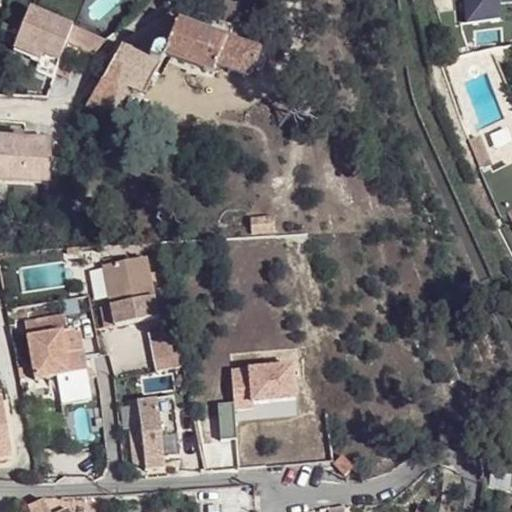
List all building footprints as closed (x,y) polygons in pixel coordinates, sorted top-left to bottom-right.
[(459,0),(461,24),(499,22),(497,0),(459,0)] [(31,8),(16,47),(41,58),(37,67),(54,74),(56,70),(70,76),(81,47),(94,52),(108,37),(31,8)] [(182,25),(178,24),(169,49),(163,56),(165,58),(214,72),(217,66),(228,40),(182,25)] [(228,40),(217,66),(245,75),(253,70),(260,50),(228,40)] [(163,47),(157,47),(155,47),(152,51),(150,57),(162,61),(165,58),(163,56),(169,49),(163,47)] [(144,93),(160,63),(149,59),(150,57),(119,49),(101,79),(126,87),(144,93)] [(126,87),(101,79),(84,106),(117,114),(126,87)] [(468,140),(480,170),(492,165),(480,135),(468,140)] [(55,141),(0,138),(0,181),(53,184),(55,141)] [(511,257),(511,166),(490,175),(488,172),(480,175),(503,227),(499,229),(511,258),(511,257)] [(275,218),(252,221),(253,236),(276,233),(275,218)] [(111,311),(115,331),(158,323),(146,263),(104,272),(111,311)] [(111,311),(100,314),(104,333),(115,331),(111,311)] [(26,325),(36,382),(44,380),(89,373),(82,331),(69,333),(67,318),(26,325)] [(148,338),(153,365),(174,360),(173,359),(168,333),(148,338)] [(181,357),(173,359),(174,360),(177,375),(178,375),(184,374),(181,357)] [(282,359),(268,360),(270,379),(284,378),(282,359)] [(157,377),(167,376),(175,376),(177,375),(174,360),(153,365),(156,377),(157,377)] [(177,375),(175,376),(177,390),(187,388),(187,385),(184,374),(178,375),(177,375)] [(36,382),(33,382),(37,402),(48,400),(44,380),(36,382)] [(4,401),(0,402),(0,460),(12,459),(4,401)] [(142,429),(131,430),(134,465),(145,464),(146,472),(165,469),(164,460),(181,459),(176,407),(159,409),(158,401),(139,403),(142,429)] [(127,431),(131,430),(142,429),(139,403),(124,405),(127,431)] [(441,472),(438,499),(451,500),(454,474),(441,472)] [(424,511),(426,495),(414,493),(411,511),(424,511)] [(24,500),(8,499),(9,510),(28,510),(24,500)] [(50,511),(46,501),(30,508),(31,511),(116,511),(113,506),(99,511),(87,511),(88,511),(86,511),(66,511),(65,509),(57,511),(50,511)]
